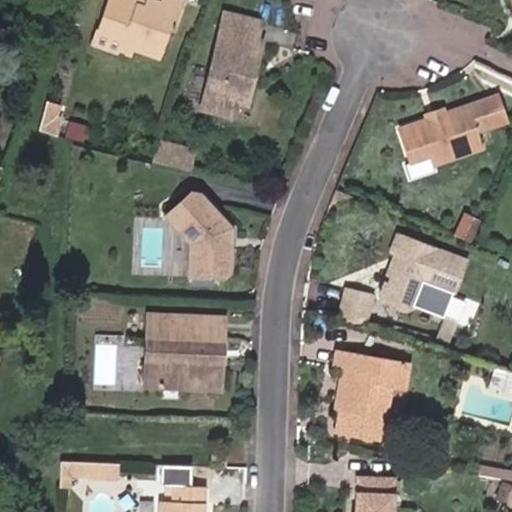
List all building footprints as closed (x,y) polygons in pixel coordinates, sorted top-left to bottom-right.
[(141,0),(140,5),(124,0),(100,0),(91,28),(116,36),(112,47),(124,51),(125,47),(151,56),(160,28),(167,30),(176,1),(174,0),(156,0),(155,3),(146,0),(141,0)] [(211,7),(183,95),(198,101),(213,106),(224,71),(231,73),(237,75),(249,42),(244,40),(251,19),(211,7)] [(219,109),(231,73),(224,71),(213,106),(219,109)] [(198,101),(183,95),(181,102),(196,107),(198,101)] [(424,123),(417,119),(399,125),(411,161),(429,155),(432,163),(483,143),(479,127),(491,122),(483,97),(429,115),(424,123)] [(51,109),(37,105),(32,129),(55,136),(59,123),(48,119),(51,109)] [(416,114),(417,119),(424,123),(429,115),(426,111),(416,114)] [(177,167),(181,147),(150,141),(144,160),(177,167)] [(180,196),(156,220),(181,245),(181,279),(215,280),(220,275),(220,254),(216,249),(216,240),(221,235),(221,230),(189,197),(180,196)] [(181,245),(156,220),(156,248),(161,253),(161,279),(181,279),(181,245)] [(391,270),(381,268),(374,291),(374,301),(396,309),(408,306),(415,284),(445,294),(459,257),(389,233),(382,250),(386,255),(394,263),(391,270)] [(386,255),(381,268),(391,270),(394,263),(386,255)] [(140,388),(156,388),(158,318),(143,317),(140,388)] [(156,388),(210,390),(211,359),(205,359),(205,349),(211,350),(212,320),(158,318),(156,388)] [(211,359),(210,390),(220,390),(223,321),(212,320),(211,350),(205,349),(205,359),(211,359)] [(344,378),(335,421),(333,433),(382,443),(392,392),(406,392),(411,367),(339,354),(336,376),(344,378)] [(327,419),(335,421),(344,378),(336,376),(327,419)] [(210,467),(227,469),(226,455),(210,455),(210,467)] [(57,457),(56,483),(68,483),(68,476),(84,476),(85,459),(57,457)] [(383,511),(388,489),(348,480),(342,511),(383,511)] [(200,511),(203,487),(170,485),(169,501),(157,500),(155,511),(200,511)]
